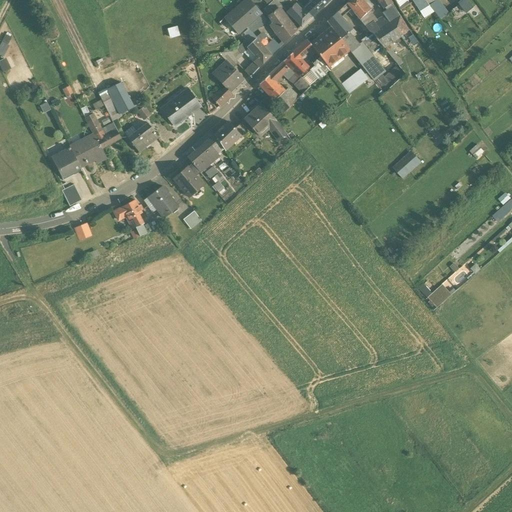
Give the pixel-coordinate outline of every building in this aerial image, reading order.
[(262,13),(250,0),(244,0),(224,17),(239,34),(263,14),(262,13)] [(275,0),(263,11),(273,23),(270,26),(275,32),(289,22),(280,9),(282,7),(281,6),(275,0)] [(304,9),(301,12),(295,5),(293,6),(287,0),(285,2),(281,6),(282,7),(301,27),(311,17),(304,9)] [(329,0),(312,0),(313,1),(304,9),(311,17),(329,0)] [(373,12),(362,0),(351,0),(347,4),(352,9),(361,20),(368,14),(369,16),(373,12)] [(393,4),(390,0),(378,0),(381,4),(382,3),(385,9),(389,6),(393,4)] [(418,0),(394,0),(401,11),(414,2),(418,0)] [(424,0),(418,0),(414,2),(419,10),(428,5),(424,0)] [(424,0),(441,20),(450,13),(438,0),(424,0)] [(473,9),(466,0),(460,5),(466,14),(473,9)] [(352,9),(347,4),(343,7),(348,13),(352,9)] [(343,7),(337,13),(341,18),(348,13),(343,7)] [(401,17),(395,7),(391,9),(389,11),(394,19),(389,22),(391,24),(401,17)] [(394,19),(389,11),(383,14),(389,22),(394,19)] [(341,18),(337,13),(327,22),(341,40),(348,33),(352,30),(341,18)] [(361,20),(360,20),(364,24),(372,19),(369,16),(368,14),(361,20)] [(401,17),(391,24),(400,36),(409,31),(401,17)] [(375,24),(372,19),(364,24),(371,33),(371,32),(373,34),(386,26),(381,20),(375,24)] [(289,22),(275,32),(284,43),(296,32),(289,22)] [(386,26),(373,34),(384,47),(400,36),(391,24),(386,26)] [(181,26),(159,33),(160,38),(163,37),(164,41),(184,35),(181,26)] [(341,40),(331,28),(311,45),(312,47),(315,51),(328,67),(349,50),(344,44),(341,40)] [(348,33),(341,40),(344,44),(352,37),(348,33)] [(358,45),(350,52),(360,65),(372,56),(379,51),(384,47),(373,34),(370,36),(358,45)] [(255,40),(250,35),(242,42),(243,43),(247,47),(255,40)] [(352,37),(344,44),(349,50),(350,52),(358,45),(352,37)] [(265,49),(256,39),(255,40),(247,47),(249,48),(258,58),(254,62),(259,68),(272,55),(265,49)] [(307,40),(299,47),(305,53),(309,50),(312,47),(311,45),(307,40)] [(280,48),(273,41),(265,49),(272,55),(280,48)] [(243,43),(236,49),(241,54),(249,48),(247,47),(243,43)] [(305,53),(299,47),(292,54),(298,60),(305,53)] [(231,52),(227,53),(233,60),(241,54),(236,49),(231,52)] [(216,54),(225,64),(227,62),(232,68),(237,64),(233,60),(227,53),(216,54)] [(298,60),(292,54),(283,62),(298,78),(299,77),(307,69),(298,60)] [(385,72),(372,56),(360,65),(374,82),(382,75),(385,72)] [(321,58),(313,63),(315,66),(323,76),(330,71),(321,58)] [(232,68),(227,62),(225,64),(212,75),(230,92),(243,80),(232,68)] [(259,68),(254,62),(245,72),(250,77),(259,68)] [(294,74),(283,63),(268,76),(274,82),(283,75),(288,80),(294,74)] [(323,76),(315,66),(310,71),(314,75),(318,80),(323,76)] [(385,80),(377,86),(383,94),(406,74),(399,66),(385,80)] [(361,70),(342,85),(349,95),(368,80),(361,70)] [(294,74),(288,80),(294,85),(301,78),(299,77),(298,78),(294,74)] [(314,75),(307,80),(310,85),(318,80),(314,75)] [(382,75),(374,82),(377,86),(385,80),(382,75)] [(274,82),(268,76),(259,84),(275,101),(284,93),(274,82)] [(301,78),(294,85),(304,93),(310,87),(301,78)] [(98,93),(111,120),(136,107),(123,81),(98,93)] [(232,95),(225,88),(218,93),(211,98),(213,100),(219,107),(232,95)] [(299,98),(290,89),(285,94),(284,93),(275,101),(285,112),(289,107),(293,104),(299,98)] [(200,106),(188,90),(160,110),(161,111),(164,109),(168,115),(166,117),(173,127),(174,126),(172,124),(185,115),(186,117),(187,116),(186,114),(191,110),(193,112),(200,106)] [(217,110),(211,102),(213,100),(211,98),(206,101),(209,115),(217,110)] [(262,105),(245,121),(255,131),(258,134),(267,126),(278,141),(286,134),(274,119),(262,105)] [(89,114),(85,107),(80,110),(83,116),(89,114)] [(149,114),(144,108),(138,112),(143,118),(149,114)] [(89,114),(83,116),(91,131),(99,127),(91,112),(89,114)] [(245,121),(241,124),(246,129),(248,132),(250,135),(255,131),(245,121)] [(235,129),(228,122),(214,135),(224,149),(240,135),(234,130),(235,129)] [(113,124),(101,130),(99,127),(91,131),(93,135),(101,149),(120,139),(113,124)] [(147,126),(131,139),(130,137),(128,139),(139,153),(158,138),(147,124),(146,125),(147,126)] [(241,124),(235,129),(234,130),(240,135),(242,138),(248,132),(246,129),(241,124)] [(93,135),(81,142),(83,145),(71,150),(80,167),(94,160),(96,164),(106,159),(101,149),(93,135)] [(214,135),(195,151),(204,161),(208,166),(214,162),(218,158),(220,157),(218,154),(224,149),(214,135)] [(470,152),(476,159),(485,152),(479,144),(470,152)] [(71,150),(69,148),(51,157),(63,181),(82,171),(80,167),(71,150)] [(195,151),(187,158),(192,164),(195,168),(204,161),(195,151)] [(391,168),(403,181),(420,165),(409,152),(391,168)] [(119,169),(114,160),(107,163),(111,171),(112,173),(119,169)] [(195,168),(192,164),(187,168),(195,177),(200,173),(195,168)] [(187,168),(174,180),(189,197),(202,186),(195,177),(187,168)] [(111,171),(99,177),(105,189),(117,183),(112,173),(111,171)] [(68,206),(80,201),(74,185),(62,189),(68,206)] [(163,187),(150,197),(159,209),(157,210),(164,219),(179,207),(163,187)] [(135,201),(121,209),(122,209),(114,213),(119,221),(126,217),(133,230),(136,228),(142,225),(144,224),(139,215),(142,214),(135,201)] [(511,202),(510,201),(495,215),(500,220),(511,210),(511,202)] [(194,212),(184,220),(190,229),(201,221),(194,212)] [(155,218),(150,221),(151,223),(154,230),(161,227),(155,218)] [(73,227),(79,241),(92,235),(86,221),(73,227)] [(151,223),(143,227),(147,234),(154,230),(151,223)] [(142,225),(136,228),(140,237),(147,234),(143,227),(142,225)] [(435,306),(450,294),(442,284),(426,296),(435,306)]
